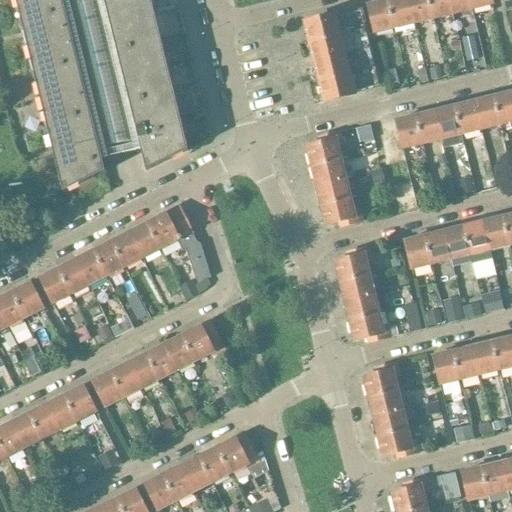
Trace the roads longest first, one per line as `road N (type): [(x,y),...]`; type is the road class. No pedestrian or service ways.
road 1 (residential): [(0,415),(230,295),(193,183)]
road 2 (residential): [(247,144),(511,77)]
road 3 (residential): [(67,511),(269,407)]
road 4 (residential): [(0,283),(193,183)]
road 5 (residential): [(302,248),(511,198)]
road 6 (residential): [(331,374),(511,326)]
road 7 (residential): [(354,491),(511,453)]
road 8 (residential): [(331,374),(302,248)]
road 9 (residential): [(247,144),(217,25)]
